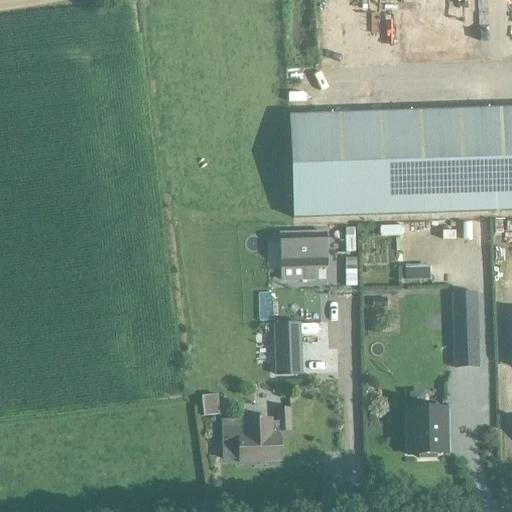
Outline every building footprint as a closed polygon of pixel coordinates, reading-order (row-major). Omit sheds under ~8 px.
[(390,23),(391,3),(382,3),(381,23),(390,23)] [(511,111),(291,117),(295,216),(511,210),(511,111)] [(356,269),(470,268),(470,221),(356,222),(356,269)] [(325,234),(282,235),(282,268),(303,268),(303,280),(314,280),(314,268),(325,267),(325,234)] [(452,295),(454,349),(478,348),(476,294),(452,295)] [(372,300),(372,309),(386,308),(386,300),(372,300)] [(277,375),(302,374),(299,322),(275,323),(277,375)] [(219,415),(217,396),(201,397),(203,417),(219,415)] [(446,408),(408,409),(409,454),(420,454),(420,458),(437,457),(437,453),(447,452),(446,408)] [(277,409),(277,422),(271,422),(271,420),(244,420),(221,422),(222,461),(238,461),(238,463),(279,462),(279,440),(278,433),(290,432),(289,409),(277,409)]
